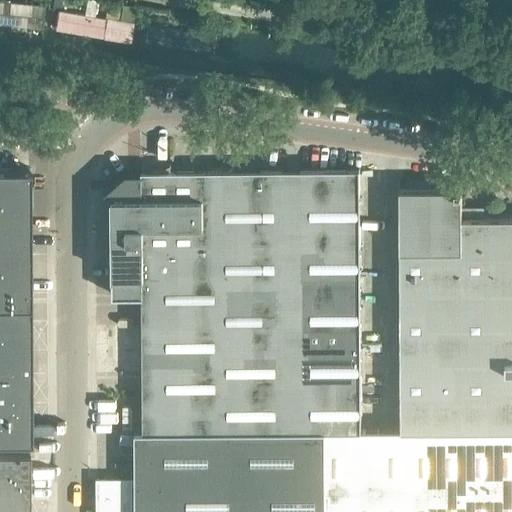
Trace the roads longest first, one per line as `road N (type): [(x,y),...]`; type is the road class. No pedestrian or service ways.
road 1 (unclassified): [(511,159),(140,107),(105,125)]
road 2 (unclassified): [(105,125),(74,169),(73,511)]
road 3 (residential): [(511,45),(184,0)]
